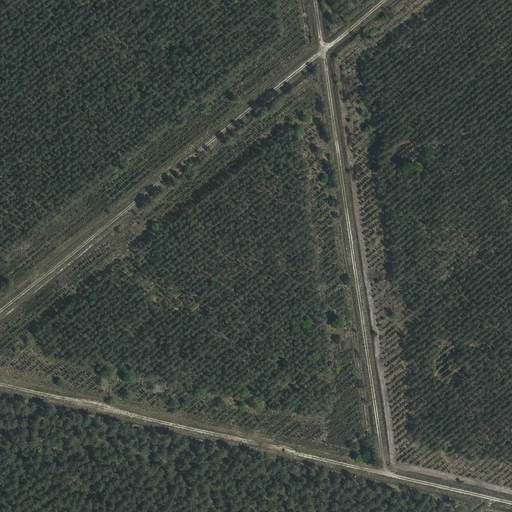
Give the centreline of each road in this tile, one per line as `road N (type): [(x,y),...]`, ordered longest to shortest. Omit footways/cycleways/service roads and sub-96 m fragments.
road 1 (track): [(0,378),(511,500)]
road 2 (track): [(388,0),(0,312)]
road 3 (track): [(314,0),(390,471)]
